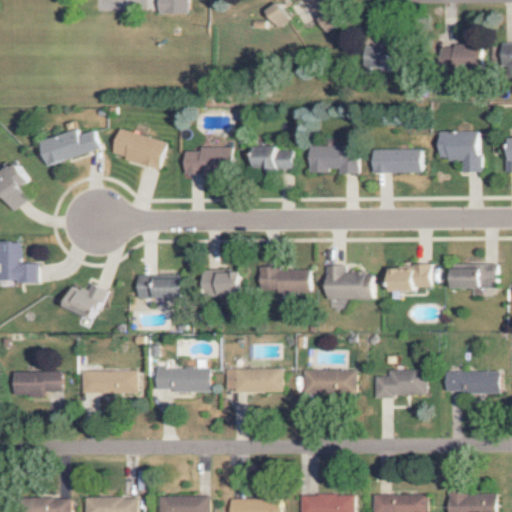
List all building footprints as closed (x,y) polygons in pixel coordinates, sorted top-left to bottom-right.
[(161,0),(161,13),(190,13),(189,0),(161,0)] [(307,0),(326,33),(345,23),(331,0),(307,0)] [(292,20),(283,2),(269,8),(278,27),(292,20)] [(511,42),(503,43),(503,66),(511,66),(511,42)] [(411,46),(382,46),(382,68),(410,69),(411,46)] [(486,47),(456,47),(455,69),(486,69),(486,47)] [(172,142),(122,128),(114,154),(164,169),(172,142)] [(105,150),(100,130),(82,134),(81,129),(43,139),(49,164),(105,150)] [(466,172),(484,171),(483,130),(441,132),(442,160),(465,159),(466,172)] [(257,148),(257,169),(299,168),(298,146),(257,148)] [(362,147),(313,146),(312,172),(332,172),(332,168),(342,169),(342,173),(361,174),(362,147)] [(238,147),(204,147),(204,150),(187,151),(187,174),(238,174),(238,147)] [(375,172),(426,171),(425,149),(375,150),(375,172)] [(37,180),(23,161),(0,178),(0,181),(21,209),(36,198),(28,187),(37,180)] [(27,262),(27,241),(2,241),(2,268),(4,268),(4,281),(43,281),(43,262),(27,262)] [(455,287),(495,286),(502,286),(501,263),(455,264),(455,287)] [(435,288),(435,264),(400,265),(400,269),(390,269),(390,289),(435,288)] [(315,291),(315,269),(284,270),(284,266),(264,266),(265,292),(315,291)] [(349,266),(328,266),(329,299),(378,298),(378,273),(349,273),(349,266)] [(209,271),(210,294),(250,292),(249,269),(209,271)] [(191,297),(191,275),(141,275),(142,297),(191,297)] [(94,290),(76,285),(70,308),(103,317),(111,287),(95,283),(94,290)] [(160,391),(215,390),(214,367),(160,368),(160,391)] [(230,368),(229,391),(286,392),(286,369),(230,368)] [(140,370),(86,371),(86,393),(141,392),(140,370)] [(359,370),(306,370),(306,394),(359,394),(359,370)] [(429,370),(390,370),(391,376),(377,376),(377,396),(429,395),(429,370)] [(67,391),(66,371),(18,372),(19,396),(49,395),(49,391),(67,391)] [(502,392),(502,372),(449,371),(448,391),(502,392)] [(500,511),(500,492),(450,494),(451,511),(500,511)] [(357,511),(357,494),(303,495),(303,511),(357,511)] [(375,495),(375,511),(430,511),(430,494),(375,495)] [(214,511),(214,495),(162,497),(162,511),(214,511)] [(140,511),(140,496),(88,497),(88,511),(140,511)] [(234,511),(284,511),(285,497),(235,498),(234,511)] [(73,511),(73,498),(35,498),(34,511),(73,511)]
